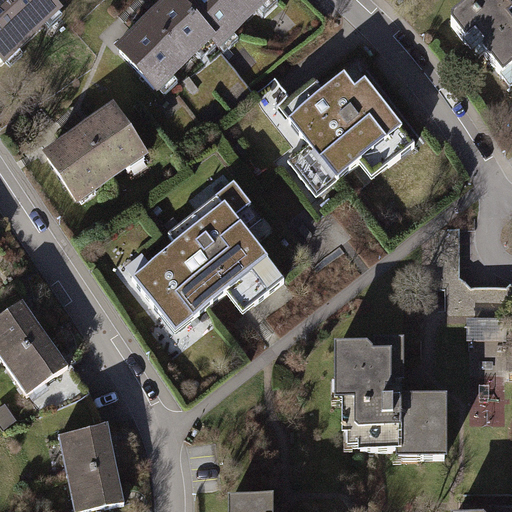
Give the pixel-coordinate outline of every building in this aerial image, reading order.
[(52,0),(0,0),(0,62),(5,67),(64,11),(52,0)] [(180,0),(166,0),(114,49),(158,96),(212,46),(219,52),(275,0),(183,0),(182,1),(180,0)] [(475,0),(455,17),(454,26),(466,41),(477,32),(488,45),(487,54),(504,76),(511,69),(511,12),(509,9),(511,6),(511,2),(510,0),(475,0)] [(316,83),(281,110),(311,147),(291,163),(320,199),(361,167),(374,183),(424,143),(362,64),(324,94),(316,83)] [(114,106),(42,155),(79,208),(150,160),(114,106)] [(177,247),(133,281),(177,336),(228,296),(243,316),(285,283),(247,234),(263,222),(235,186),(170,238),(177,247)] [(509,294),(449,292),(450,272),(441,272),(439,312),(508,315),(509,294)] [(24,305),(0,321),(0,361),(26,399),(68,370),(24,305)] [(403,347),(339,349),(341,454),(396,453),(397,468),(450,467),(449,401),(405,402),(403,347)] [(67,375),(51,383),(60,404),(76,397),(67,375)] [(108,429),(59,440),(73,511),(101,511),(125,507),(108,429)]
